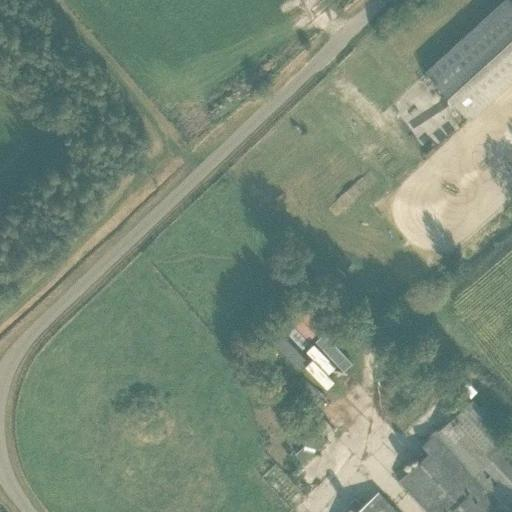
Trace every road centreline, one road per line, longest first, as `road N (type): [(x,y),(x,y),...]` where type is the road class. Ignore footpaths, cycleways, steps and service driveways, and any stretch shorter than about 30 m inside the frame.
road 1 (unclassified): [(0,386),(26,336),(381,0)]
road 2 (track): [(320,511),(365,461),(408,511)]
